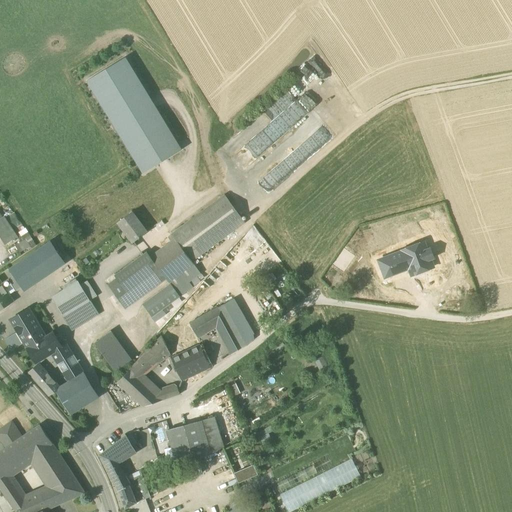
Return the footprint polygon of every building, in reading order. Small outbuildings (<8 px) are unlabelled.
[(143,174),(182,150),(125,58),(86,81),(143,174)] [(317,71),(320,66),(308,58),(299,72),(307,78),(313,69),(317,71)] [(281,95),(288,105),(300,96),(293,86),(281,95)] [(301,97),(296,100),(306,114),(310,111),(301,97)] [(297,103),(233,152),(244,166),(235,173),(249,190),(276,169),(283,177),(344,130),(323,103),(307,116),(297,103)] [(172,235),(175,239),(191,261),(244,222),(225,196),(172,235)] [(123,229),(133,243),(147,232),(132,212),(120,221),(125,228),(123,229)] [(0,238),(5,246),(17,237),(4,217),(3,218),(0,219),(0,238)] [(267,218),(255,226),(259,232),(271,225),(267,218)] [(18,233),(21,237),(27,233),(25,228),(18,233)] [(21,237),(23,240),(25,239),(30,247),(34,244),(27,233),(21,237)] [(30,247),(25,239),(23,240),(15,246),(20,253),(30,247)] [(170,284),(164,288),(167,292),(161,297),(145,308),(152,317),(162,310),(179,298),(193,287),(189,282),(196,277),(201,274),(191,261),(175,239),(151,257),(159,268),(158,269),(166,279),(170,284)] [(24,291),(65,264),(51,242),(10,270),(14,275),(22,287),(24,291)] [(402,252),(378,261),(385,278),(409,269),(414,267),(417,274),(433,267),(430,260),(434,258),(430,249),(427,250),(424,243),(402,251),(402,252)] [(126,292),(158,269),(159,268),(151,257),(147,252),(115,276),(116,278),(124,289),(126,292)] [(126,292),(124,289),(115,295),(125,310),(166,279),(158,269),(126,292)] [(11,285),(15,291),(22,287),(14,275),(7,280),(11,285)] [(84,277),(78,281),(80,285),(87,281),(84,277)] [(200,282),(196,277),(189,282),(193,287),(200,282)] [(107,285),(115,295),(124,289),(116,278),(107,285)] [(62,287),(63,290),(77,282),(75,279),(62,287)] [(0,307),(11,301),(11,302),(12,301),(9,296),(5,290),(11,285),(7,280),(1,284),(0,282),(0,307)] [(51,297),(63,317),(64,316),(89,301),(90,301),(80,285),(78,281),(77,282),(63,290),(51,297)] [(80,285),(90,301),(97,296),(87,281),(80,285)] [(5,290),(9,296),(15,291),(11,285),(5,290)] [(158,293),(161,297),(167,292),(164,288),(158,293)] [(161,297),(158,293),(142,304),(145,308),(161,297)] [(162,310),(165,314),(182,302),(179,298),(162,310)] [(233,299),(223,305),(246,346),(254,340),(253,335),(233,299)] [(89,301),(64,316),(72,329),(97,314),(89,301)] [(232,355),(246,346),(223,305),(208,313),(216,326),(232,355)] [(10,320),(27,349),(45,338),(28,309),(10,320)] [(162,310),(152,317),(156,322),(166,315),(165,314),(162,310)] [(216,326),(208,313),(189,324),(197,337),(216,326)] [(94,344),(109,364),(125,352),(110,331),(94,344)] [(4,340),(11,351),(22,344),(16,333),(4,340)] [(53,333),(45,338),(27,349),(36,363),(51,353),(61,347),(53,333)] [(130,370),(139,379),(144,374),(170,354),(162,337),(130,370)] [(51,353),(57,363),(72,354),(65,344),(61,347),(51,353)] [(200,345),(188,351),(171,358),(179,375),(182,381),(210,368),(200,345)] [(109,364),(115,372),(131,360),(125,352),(109,364)] [(57,363),(69,382),(83,373),(72,354),(57,363)] [(329,368),(323,357),(314,361),(320,373),(329,368)] [(29,373),(48,395),(56,391),(59,389),(59,388),(38,365),(29,373)] [(155,394),(159,393),(144,374),(139,379),(130,370),(117,383),(143,407),(158,402),(155,394)] [(56,391),(71,415),(98,398),(83,373),(69,382),(59,388),(59,389),(56,391)] [(235,384),(230,387),(235,396),(240,394),(235,384)] [(155,394),(158,402),(180,394),(177,386),(159,393),(155,394)] [(201,421),(211,455),(222,448),(213,418),(201,421)] [(173,452),(175,462),(211,455),(201,421),(167,431),(173,452)] [(0,431),(0,439),(6,448),(21,438),(11,424),(0,431)] [(0,480),(7,475),(31,459),(53,444),(40,425),(21,438),(6,448),(0,451),(0,480)] [(268,432),(271,431),(271,428),(259,430),(260,441),(270,439),(268,432)] [(108,469),(118,488),(128,481),(117,463),(135,452),(126,436),(101,455),(108,469)] [(31,459),(50,488),(55,486),(50,479),(56,475),(54,473),(67,465),(53,444),(31,459)] [(164,465),(175,462),(173,452),(161,455),(164,465)] [(352,459),(279,495),(288,511),(290,511),(362,478),(352,459)] [(85,492),(67,465),(54,473),(56,475),(50,479),(55,486),(50,488),(40,492),(48,510),(84,494),(85,493),(85,492)] [(235,474),(238,483),(257,475),(253,466),(235,474)] [(277,483),(281,491),(317,473),(314,466),(277,483)] [(15,487),(7,475),(0,480),(0,489),(1,490),(4,495),(15,487)] [(128,482),(128,481),(118,488),(119,491),(125,509),(130,506),(136,503),(145,499),(150,497),(142,477),(128,482)] [(165,484),(155,488),(158,494),(167,490),(165,484)] [(19,494),(15,487),(4,495),(8,501),(19,494)] [(43,511),(48,510),(40,492),(24,500),(29,511),(43,511)] [(24,500),(19,494),(8,501),(15,511),(17,511),(20,511),(29,511),(24,500)] [(130,506),(132,511),(149,511),(145,499),(137,503),(130,506)]
